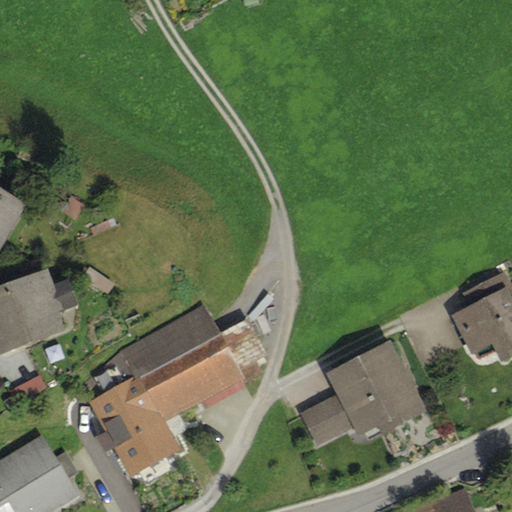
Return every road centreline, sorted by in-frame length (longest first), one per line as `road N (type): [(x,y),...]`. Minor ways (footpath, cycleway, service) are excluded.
road 1 (track): [(152,0),(243,133),(271,183),(288,242),(285,329),(262,396),(215,496),(193,511)]
road 2 (unknown): [(262,396),(325,386),(459,305)]
road 3 (residential): [(511,437),(336,511)]
